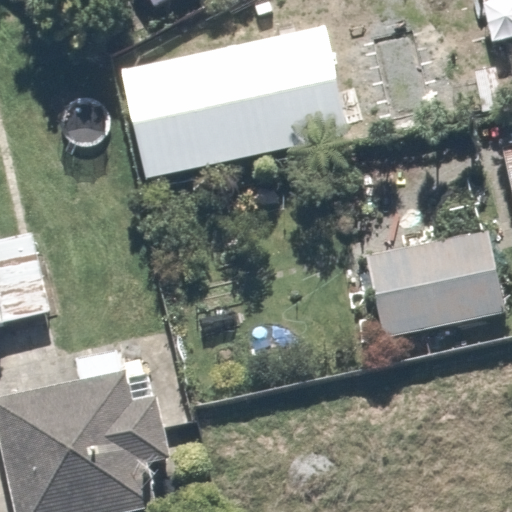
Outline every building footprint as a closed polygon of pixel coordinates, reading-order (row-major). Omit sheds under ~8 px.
[(121,0),(135,31),(203,0),(121,0)] [(511,170),(485,172),(496,319),(511,318),(511,170)] [(16,258),(0,259),(0,347),(27,344),(16,258)] [(477,263),(330,269),(337,357),(484,341),(477,263)] [(511,382),(446,393),(465,511),(466,511),(511,504),(511,382)] [(136,403),(0,413),(0,511),(116,511),(113,471),(141,469),(136,403)]
